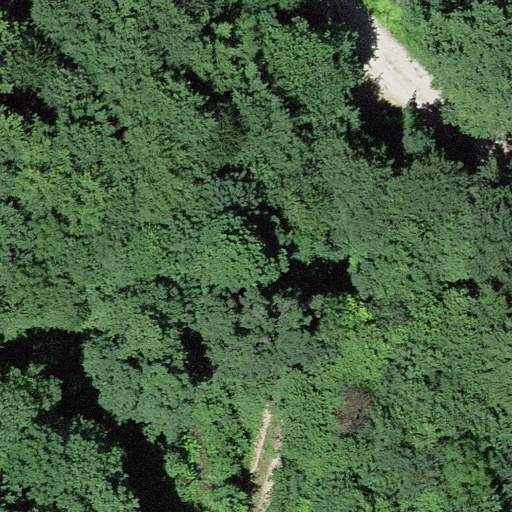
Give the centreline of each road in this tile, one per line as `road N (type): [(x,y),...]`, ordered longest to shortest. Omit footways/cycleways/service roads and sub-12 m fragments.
road 1 (track): [(370,34),(251,511)]
road 2 (track): [(329,0),(511,171)]
